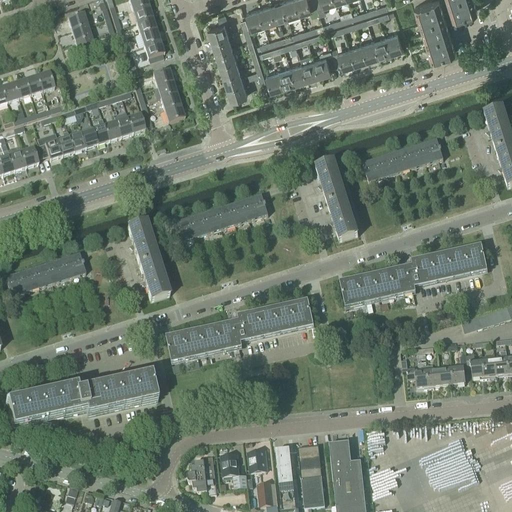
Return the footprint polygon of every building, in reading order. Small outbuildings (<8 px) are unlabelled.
[(132,15),(148,9),(145,0),(136,0),(128,3),(132,15)] [(287,20),(299,16),(294,0),(282,4),(287,20)] [(317,11),(313,0),(308,0),(307,0),(306,0),(294,0),(299,16),(317,11)] [(313,0),(317,11),(335,5),(333,0),(313,0)] [(417,17),(442,9),(439,0),(431,3),(431,2),(422,5),(422,6),(415,8),(417,17)] [(451,12),(475,4),(473,0),(456,0),(448,3),(451,12)] [(275,24),(287,20),(282,4),(270,8),(275,24)] [(453,20),(477,13),(475,4),(451,12),(453,20)] [(263,28),(275,24),(270,8),(258,11),(263,28)] [(135,27),(152,22),(148,9),(132,15),(135,27)] [(442,9),(417,17),(420,26),(444,18),(442,9)] [(251,32),(263,28),(258,11),(246,15),(251,32)] [(104,24),(109,22),(106,12),(101,14),(104,24)] [(71,35),(87,29),(84,17),(67,23),(71,35)] [(423,34),(447,27),(444,18),(420,26),(423,34)] [(139,39),(156,34),(152,22),(135,27),(139,39)] [(228,38),(228,37),(224,26),(208,31),(212,43),(228,38)] [(426,43),(450,35),(447,27),(423,34),(426,43)] [(74,47),(91,41),(87,29),(71,35),(74,47)] [(294,36),(292,37),(294,41),(304,38),(302,33),(300,34),(294,36)] [(139,39),(134,40),(138,52),(143,51),(159,46),(156,34),(139,39)] [(385,39),(390,56),(403,52),(397,35),(385,39)] [(428,52),(453,44),(450,35),(426,43),(428,52)] [(308,40),(310,45),(320,41),(318,37),(308,40)] [(232,50),(228,38),(212,43),(215,55),(232,50)] [(378,60),(390,56),(385,39),(373,43),(378,60)] [(78,59),(95,53),(91,41),(74,47),(78,59)] [(268,44),(270,49),(280,46),(279,41),(268,44)] [(373,43),(361,47),(367,63),(378,60),(373,43)] [(297,51),(296,49),(295,44),(285,47),(286,52),(290,51),(291,55),(297,53),(297,51)] [(447,55),(455,53),(453,44),(428,52),(431,60),(437,59),(447,56),(447,55)] [(251,56),(256,55),(253,45),(248,46),(251,56)] [(159,46),(143,51),(147,63),(149,67),(163,62),(162,58),(163,58),(159,46)] [(355,67),(367,63),(361,47),(349,50),(355,67)] [(271,52),(272,56),(282,53),(281,48),(271,52)] [(219,67),(236,62),(232,50),(215,55),(219,67)] [(343,71),(355,67),(349,50),(332,56),(335,69),(341,67),(343,71)] [(332,56),(331,52),(319,56),(320,60),(313,62),(318,79),(331,75),(330,71),(335,69),(332,56)] [(313,62),(311,56),(300,60),(302,66),(301,66),(306,83),(318,79),(313,62)] [(128,57),(124,58),(129,73),(135,71),(133,66),(131,67),(128,57)] [(236,62),(219,67),(223,79),(239,74),(236,62)] [(295,86),(306,83),(301,66),(290,69),(295,86)] [(254,74),(247,77),(249,83),(254,81),(258,79),(259,80),(264,79),(260,68),(255,70),(257,74),(254,74)] [(283,90),(295,86),(290,69),(278,73),(283,90)] [(155,91),(173,85),(169,73),(152,79),(155,91)] [(271,94),(283,90),(278,73),(266,77),(271,94)] [(239,74),(223,79),(227,91),(243,85),(239,74)] [(37,79),(42,96),(54,92),(49,75),(37,79)] [(30,100),(42,96),(37,79),(25,83),(30,100)] [(264,79),(259,80),(262,92),(267,91),(264,79)] [(18,104),(30,100),(25,83),(13,87),(18,104)] [(159,103),(176,97),(173,85),(155,91),(159,103)] [(243,85),(227,91),(231,103),(247,97),(243,85)] [(6,107),(18,104),(13,87),(1,90),(6,107)] [(121,103),(131,100),(129,95),(119,98),(121,103)] [(139,107),(144,105),(141,95),(136,97),(139,107)] [(163,115),(180,109),(176,97),(159,103),(163,115)] [(97,111),(107,108),(106,103),(96,106),(97,111)] [(143,121),(148,119),(145,109),(140,111),(143,121)] [(167,127),(184,122),(180,109),(163,115),(167,127)] [(74,118),(84,115),(83,110),(72,113),(74,118)] [(495,155),(511,149),(511,143),(502,112),(483,118),(485,123),(495,155)] [(132,138),(126,121),(125,117),(113,120),(115,125),(120,142),(132,138)] [(126,121),(132,138),(145,134),(139,117),(126,121)] [(147,133),(152,131),(148,119),(143,121),(147,133)] [(13,129),(23,126),(22,121),(11,124),(13,129)] [(99,130),(91,132),(97,149),(108,146),(103,128),(101,123),(97,124),(99,130)] [(108,146),(120,142),(115,125),(103,128),(108,146)] [(85,153),(97,149),(91,132),(80,136),(85,153)] [(68,140),(68,139),(67,135),(63,137),(64,141),(56,143),(62,160),(73,157),(68,140)] [(73,157),(85,153),(80,136),(68,139),(68,140),(73,157)] [(62,160),(56,143),(54,137),(36,143),(38,149),(42,161),(48,160),(49,164),(62,160)] [(440,151),(439,151),(436,143),(362,167),(368,187),(442,163),(439,153),(441,153),(440,151)] [(4,160),(0,161),(0,173),(2,179),(14,175),(7,153),(4,146),(1,147),(1,148),(0,148),(2,155),(4,160)] [(36,163),(42,161),(38,149),(32,151),(20,155),(25,172),(37,168),(36,163)] [(506,191),(511,189),(511,149),(495,155),(504,184),(506,191)] [(19,150),(7,153),(14,175),(25,172),(20,155),(19,150)] [(327,208),(346,202),(334,165),(315,171),(316,176),(327,208)] [(265,206),(264,206),(261,199),(173,227),(180,247),(268,219),(264,208),(266,208),(265,206)] [(339,244),(357,238),(346,202),(327,208),(336,237),(339,244)] [(138,268),(157,262),(145,225),(126,231),(128,237),(138,268)] [(411,290),(486,274),(482,252),(406,269),(407,273),(340,288),(345,310),(412,295),(411,290)] [(82,265),(81,265),(78,257),(4,281),(11,301),(85,277),(81,267),(83,267),(82,265)] [(150,305),(169,299),(157,262),(138,268),(148,297),(150,305)] [(238,345),(313,329),(308,307),(232,324),(233,329),(167,344),(172,365),(239,350),(238,345)] [(504,324),(510,322),(506,311),(501,312),(504,324)] [(499,326),(504,324),(501,312),(495,314),(499,326)] [(493,328),(499,326),(495,314),(489,316),(493,328)] [(487,329),(493,328),(489,316),(484,318),(487,329)] [(482,331),(487,329),(484,318),(478,319),(482,331)] [(476,333),(482,331),(478,319),(472,321),(474,327),(476,333)] [(462,331),(474,327),(472,321),(461,325),(462,331)] [(464,337),(476,333),(474,327),(462,331),(464,337)] [(506,361),(507,361),(506,354),(500,355),(501,362),(494,363),(496,379),(508,377),(506,361)] [(484,380),(482,364),(474,365),(474,358),(465,359),(467,373),(471,372),(472,381),(484,380)] [(494,359),(482,360),(482,364),(484,380),(496,379),(494,363),(494,359)] [(407,372),(406,372),(406,376),(407,383),(415,383),(416,392),(428,390),(426,369),(420,370),(420,372),(414,373),(414,371),(407,372)] [(432,373),(433,373),(433,369),(426,369),(428,390),(440,389),(439,373),(432,373)] [(452,388),(465,386),(463,370),(450,372),(452,388)] [(440,389),(452,388),(450,372),(439,373),(440,389)] [(88,419),(156,404),(151,383),(85,398),(84,392),(7,410),(12,431),(80,416),(87,414),(88,419)] [(366,511),(361,466),(352,467),(350,446),(329,448),(336,511),(366,511)] [(304,511),(309,511),(325,510),(318,449),(297,452),(304,511)] [(296,511),(290,452),(276,454),(282,511),(299,511),(300,511),(299,511),(296,511)] [(252,477),(266,475),(264,455),(250,457),(252,477)] [(223,481),(238,479),(236,459),(221,460),(223,481)] [(208,500),(218,499),(213,461),(203,463),(204,465),(194,467),(195,470),(191,471),(192,478),(190,478),(188,481),(188,485),(190,487),(193,487),(194,494),(198,493),(198,497),(208,496),(208,500)] [(248,492),(246,481),(234,483),(235,493),(248,492)] [(261,511),(272,510),(270,488),(258,489),(261,511)]
